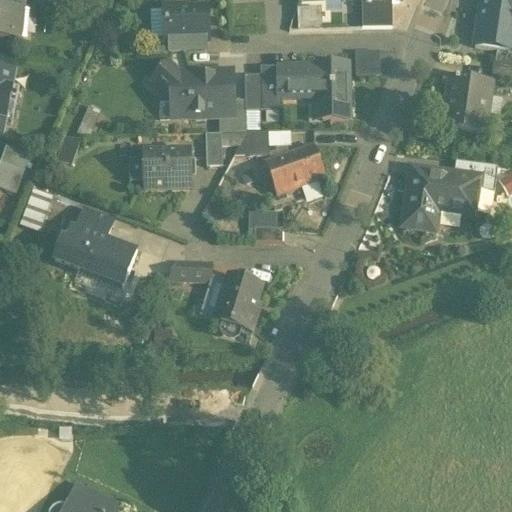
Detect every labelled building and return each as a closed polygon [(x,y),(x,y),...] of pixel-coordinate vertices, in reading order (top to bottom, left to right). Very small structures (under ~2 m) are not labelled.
[(24,0),(0,0),(0,42),(21,44),(24,0)] [(511,0),(480,0),(474,51),(509,56),(511,33),(511,0)] [(207,11),(182,12),(182,9),(163,9),(164,45),(168,45),(182,44),(204,44),(205,44),(208,44),(207,11)] [(304,10),(304,32),(327,31),(327,10),(304,10)] [(183,55),(182,44),(168,45),(169,56),(183,55)] [(204,44),(182,44),(183,55),(206,55),(205,44),(204,44)] [(511,69),(492,66),(490,80),(511,83),(511,69)] [(232,76),(177,78),(167,68),(152,85),(171,102),(171,123),(218,122),(233,121),(233,105),(232,76)] [(346,69),(314,70),(314,75),(278,76),(278,78),(279,101),(321,100),(322,123),(347,123),(346,69)] [(278,78),(244,79),(245,105),(259,105),(259,101),(279,101),(278,78)] [(489,87),(448,81),(441,131),(482,137),(489,87)] [(245,105),(233,105),(233,121),(218,122),(219,137),(221,137),(245,136),(245,105)] [(99,114),(88,110),(82,124),(93,129),(99,114)] [(93,129),(82,124),(76,140),(88,139),(93,129)] [(268,135),(246,136),(233,160),(269,159),(268,135)] [(222,170),(221,137),(219,137),(205,138),(206,171),(222,170)] [(62,165),(78,168),(83,143),(66,140),(62,165)] [(313,149),(264,166),(276,200),(312,187),(325,183),(313,149)] [(10,153),(6,164),(27,172),(31,160),(10,153)] [(190,154),(142,155),(143,193),(191,192),(190,154)] [(497,172),(454,166),(452,181),(451,192),(476,195),(492,197),(497,172)] [(452,181),(410,176),(402,231),(426,235),(428,221),(433,221),(434,217),(472,222),(476,195),(451,192),(452,181)] [(325,183),(312,187),(316,198),(328,194),(325,183)] [(51,221),(55,199),(36,195),(31,218),(51,221)] [(113,224),(84,213),(76,234),(76,235),(105,246),(106,243),(113,224)] [(280,245),(280,231),(253,231),(253,246),(280,245)] [(76,234),(71,232),(66,245),(62,243),(54,264),(78,273),(77,276),(78,277),(80,273),(122,289),(121,293),(122,293),(136,255),(106,243),(105,246),(76,235),(76,234)] [(186,268),(174,267),(167,285),(187,285),(186,268)] [(212,268),(186,268),(187,285),(212,286),(212,268)] [(262,288),(227,278),(213,325),(253,337),(258,317),(254,316),(262,288)] [(111,511),(112,511),(78,495),(69,511),(111,511)]
